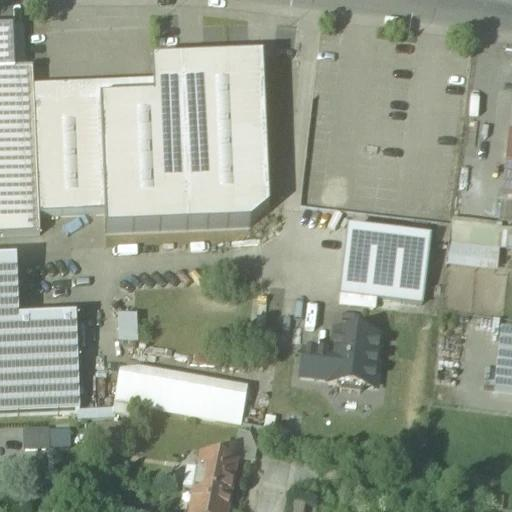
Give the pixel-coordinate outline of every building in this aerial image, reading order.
[(0,240),(39,239),(38,218),(33,88),(32,73),(26,73),(24,29),(0,29),(0,240)] [(103,235),(249,229),(268,214),(261,58),(148,63),(148,82),(149,99),(97,102),(102,215),(103,235)] [(149,99),(148,82),(33,88),(38,218),(102,215),(97,102),(149,99)] [(511,144),(502,225),(511,226),(511,144)] [(346,232),(340,294),(418,302),(424,240),(346,232)] [(16,268),(0,269),(0,418),(79,415),(75,323),(18,326),(16,268)] [(123,348),(141,347),(140,318),(121,319),(123,348)] [(511,335),(500,334),(493,394),(511,396),(511,335)] [(379,341),(334,336),(331,358),(328,385),(328,387),(337,388),(337,390),(340,395),(360,397),(364,393),(364,391),(373,392),(379,341)] [(331,358),(304,355),(300,382),(328,385),(331,358)] [(222,388),(138,373),(131,408),(215,424),(222,388)] [(67,439),(66,429),(25,431),(26,455),(53,453),(53,440),(67,439)] [(240,434),(236,462),(254,464),(258,436),(240,434)] [(236,466),(201,459),(201,460),(199,460),(195,479),(197,479),(194,494),(229,501),(230,501),(233,485),(236,466)] [(227,511),(229,501),(194,494),(190,511),(227,511)] [(295,501),(292,511),(305,511),(308,503),(295,501)]
